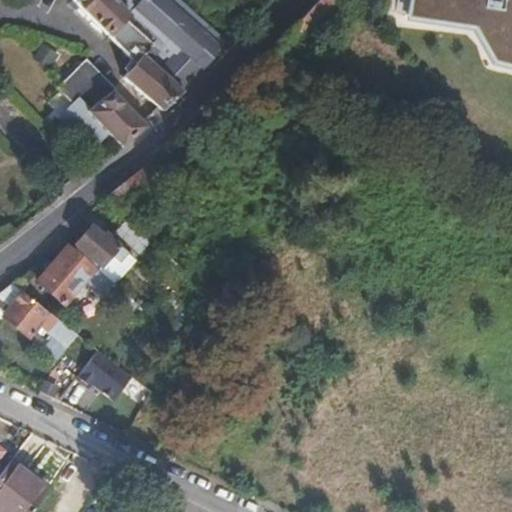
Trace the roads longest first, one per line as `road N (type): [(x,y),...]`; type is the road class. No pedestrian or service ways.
road 1 (tertiary): [(290,0),(186,110),(0,268)]
road 2 (residential): [(0,398),(236,511)]
